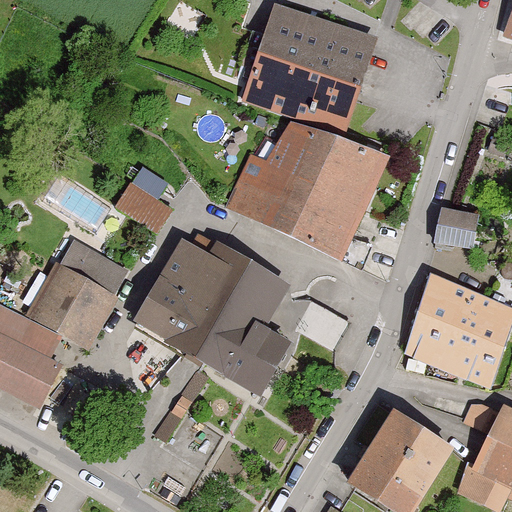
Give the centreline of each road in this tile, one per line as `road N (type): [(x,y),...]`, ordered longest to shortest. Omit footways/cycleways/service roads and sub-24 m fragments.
road 1 (residential): [(373,374),(386,353),(487,0)]
road 2 (residential): [(143,511),(0,432)]
road 3 (residential): [(285,511),(373,374)]
road 4 (unknown): [(101,488),(193,356)]
road 5 (unclassified): [(373,374),(511,402)]
